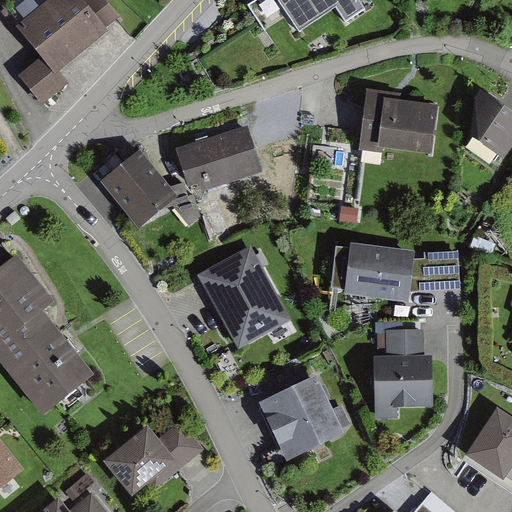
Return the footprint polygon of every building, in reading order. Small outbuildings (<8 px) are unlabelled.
[(87,0),(10,0),(4,5),(46,59),(26,75),(49,104),(73,86),(64,74),(111,37),(106,30),(122,18),(108,0),(91,0),(89,2),(87,0)] [(358,0),(261,0),(249,8),(265,32),(288,16),(300,35),(336,11),(346,26),(367,12),(358,0)] [(439,110),(388,104),(389,96),(368,94),(361,153),(383,156),(383,153),(433,159),(439,110)] [(511,153),(511,115),(481,94),(474,103),(471,140),(505,163),(511,153)] [(327,125),(325,144),(360,147),(362,129),(327,125)] [(248,129),(176,153),(191,198),(263,174),(248,129)] [(141,154),(102,187),(140,233),(179,200),(141,154)] [(359,211),(342,209),(340,224),(358,225),(359,211)] [(416,254),(351,248),(351,252),(336,251),(331,293),(346,294),(345,299),(410,305),(411,295),(461,292),(459,252),(425,254),(425,261),(415,262),(416,254)] [(293,322),(251,249),(197,280),(239,353),(293,322)] [(0,363),(44,419),(94,379),(45,318),(56,308),(18,260),(0,274),(0,363)] [(425,332),(386,333),(387,360),(375,361),(377,422),(398,421),(398,411),(435,410),(433,357),(426,358),(425,332)] [(316,380),(259,408),(287,466),(345,438),(316,380)] [(511,419),(497,410),(464,460),(504,486),(502,488),(511,494),(511,419)] [(157,443),(148,431),(104,467),(132,502),(151,486),(156,493),(206,452),(182,423),(157,443)] [(0,496),(26,475),(0,442),(0,496)] [(71,511),(66,511),(59,502),(47,511),(106,511),(92,495),(71,511)] [(452,511),(432,495),(417,511),(452,511)]
